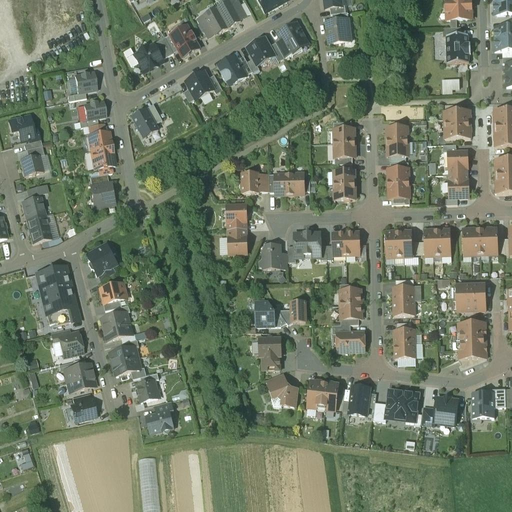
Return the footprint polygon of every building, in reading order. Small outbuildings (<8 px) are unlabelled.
[(240,8),(236,0),(230,4),(240,22),(246,19),(246,18),(240,8)] [(256,0),(265,15),(286,3),(284,0),(256,0)] [(323,0),(325,11),(330,11),(342,9),(341,2),(344,2),(343,0),(323,0)] [(445,0),(446,22),(450,22),(456,22),(471,22),(470,0),(445,0)] [(240,22),(230,4),(217,11),(228,30),(241,23),(240,22)] [(251,15),(245,5),(240,8),(246,18),(251,15)] [(511,5),(494,6),(494,18),(511,17),(511,5)] [(342,9),(330,11),(330,17),(332,17),(345,16),(345,8),(342,9)] [(217,11),(204,18),(214,36),(214,38),(228,30),(217,11)] [(345,16),(332,17),(333,23),(344,22),(344,23),(348,22),(347,15),(345,16)] [(214,36),(204,18),(198,21),(208,40),(214,36)] [(333,23),(326,24),(328,46),(343,44),(343,45),(351,44),(348,22),(344,23),(344,22),(333,23)] [(296,25),(277,36),(281,42),(275,45),(284,61),(291,57),(292,58),(302,52),(299,47),(306,43),(296,25)] [(183,30),(173,35),(174,35),(170,38),(179,53),(182,60),(200,51),(195,42),(191,36),(187,28),(183,30)] [(511,29),(494,30),(495,42),(511,40),(511,29)] [(460,30),(442,30),(443,39),(446,39),(446,38),(460,37),(460,30)] [(460,37),(446,38),(446,39),(447,66),(468,65),(468,56),(470,56),(470,46),(468,46),(468,37),(460,37)] [(179,53),(170,38),(165,41),(173,56),(179,53)] [(165,40),(153,47),(153,48),(154,47),(162,62),(173,56),(165,41),(165,40)] [(270,48),(265,40),(246,50),(252,61),(256,69),(257,68),(275,59),(275,58),(270,48)] [(511,40),(495,42),(495,53),(511,52),(511,40)] [(284,61),(275,45),(270,48),(275,58),(275,59),(278,64),(284,61)] [(153,48),(148,51),(148,49),(139,54),(140,55),(135,58),(144,75),(149,72),(150,73),(158,69),(158,67),(163,64),(162,62),(154,47),(153,48)] [(246,78),(235,58),(218,67),(222,75),(221,76),(226,84),(227,83),(229,88),(246,79),(246,78)] [(247,64),(244,59),(237,62),(246,78),(252,74),(247,64)] [(256,69),(252,61),(247,64),(252,74),(253,75),(259,72),(257,68),(256,69)] [(93,74),(74,79),(78,98),(97,93),(93,74)] [(208,81),(204,74),(186,84),(189,91),(195,101),(196,102),(213,92),(214,92),(208,81)] [(214,77),(208,81),(214,92),(213,92),(216,97),(222,93),(214,77)] [(445,80),(444,94),(455,94),(455,91),(463,91),(463,80),(445,80)] [(352,84),(336,85),(337,110),(353,109),(352,84)] [(189,91),(183,94),(189,105),(195,101),(189,91)] [(105,122),(101,103),(82,106),(86,125),(105,122)] [(153,107),(146,111),(155,127),(162,123),(153,107)] [(142,114),(132,120),(144,140),(158,132),(155,127),(146,111),(142,113),(142,114)] [(511,111),(507,111),(504,111),(494,112),(495,149),(511,148),(511,111)] [(461,112),(443,113),(444,141),(470,140),(470,112),(461,112)] [(42,149),(37,131),(32,133),(29,119),(8,124),(11,136),(18,134),(21,145),(33,142),(33,145),(34,144),(35,150),(41,149),(42,149)] [(103,127),(91,129),(92,135),(104,133),(103,127)] [(389,129),(386,130),(387,144),(408,143),(407,129),(405,129),(389,129)] [(351,130),(333,131),(333,145),(355,145),(354,130),(351,130)] [(109,135),(88,139),(91,154),(111,151),(109,135)] [(408,143),(387,144),(387,158),(408,158),(408,143)] [(33,145),(23,147),(25,153),(26,153),(35,150),(34,144),(33,145)] [(355,145),(333,145),(334,160),(352,159),(355,159),(355,145)] [(35,150),(26,153),(28,161),(39,158),(39,159),(43,157),(41,149),(35,150)] [(111,151),(91,154),(94,172),(99,171),(111,169),(114,168),(111,151)] [(456,154),(448,154),(448,171),(467,170),(467,153),(456,154)] [(28,161),(19,163),(24,179),(43,175),(39,159),(39,158),(28,161)] [(511,160),(505,161),(495,161),(496,196),(511,195),(511,160)] [(111,169),(99,171),(100,178),(107,177),(112,176),(111,169)] [(390,171),(387,171),(388,186),(409,185),(408,171),(390,171)] [(354,172),(333,173),(334,187),(355,187),(354,172)] [(258,176),(242,176),(241,178),(242,195),(259,195),(259,194),(258,177),(258,176)] [(289,176),(274,177),(275,195),(275,198),(290,197),(289,176)] [(303,176),(289,176),(290,197),(304,197),(304,194),(303,176)] [(100,178),(90,180),(91,189),(108,185),(107,177),(100,178)] [(269,177),(258,177),(259,194),(269,194),(269,177)] [(449,183),(449,200),(468,199),(468,182),(467,182),(449,183)] [(108,185),(90,189),(92,200),(94,200),(96,210),(116,207),(112,185),(108,185)] [(409,185),(388,186),(388,200),(391,200),(409,199),(409,185)] [(355,187),(334,187),(334,202),(345,201),(345,203),(350,203),(350,201),(355,201),(355,187)] [(44,188),(27,192),(29,199),(46,195),(44,188)] [(40,201),(22,206),(27,223),(44,218),(40,201)] [(246,207),(227,208),(227,225),(246,225),(246,224),(246,207)] [(44,218),(27,223),(29,232),(29,233),(30,236),(30,237),(33,247),(51,242),(44,218)] [(497,230),(462,231),(463,258),(498,257),(497,240),(497,230)] [(246,231),(228,232),(228,240),(246,239),(246,231)] [(450,231),(423,232),(424,242),(424,259),(451,258),(450,231)] [(411,232),(385,233),(386,260),(412,259),(412,243),(411,232)] [(359,233),(345,234),(346,257),(359,256),(359,233)] [(320,234),(310,235),(310,234),(309,234),(309,235),(304,235),(303,235),(303,236),(295,236),(295,235),(294,235),(294,248),(294,260),(295,260),(320,259),(320,247),(320,234)] [(345,234),(332,234),(332,247),(332,257),(346,257),(345,234)] [(228,240),(227,240),(228,257),(247,256),(246,239),(228,240)] [(106,247),(85,258),(88,264),(91,265),(94,269),(93,272),(96,278),(97,278),(112,270),(117,267),(106,247)] [(280,248),(266,248),(262,254),(262,262),(260,263),(260,268),(263,269),(263,271),(280,270),(280,256),(280,248)] [(294,248),(287,248),(288,264),(295,264),(295,260),(294,260),(294,248)] [(79,323),(65,270),(36,277),(40,291),(44,290),(48,302),(43,304),(49,330),(79,323)] [(112,270),(97,278),(101,284),(115,276),(112,270)] [(116,287),(113,286),(109,287),(109,289),(100,291),(104,306),(103,306),(103,307),(120,303),(123,302),(126,298),(123,286),(116,287)] [(484,286),(456,287),(457,315),(485,314),(484,286)] [(413,289),(392,289),(393,304),(414,303),(413,289)] [(357,291),(339,292),(340,306),(361,306),(360,291),(357,291)] [(120,303),(103,307),(105,314),(114,312),(122,310),(120,303)] [(305,303),(290,303),(291,312),(291,321),(293,324),(305,324),(305,303)] [(414,303),(393,304),(393,318),(414,318),(414,303)] [(272,312),(267,304),(256,304),(256,329),(274,329),(274,316),(272,312)] [(361,306),(340,306),(340,321),(358,320),(361,320),(361,306)] [(122,310),(114,312),(115,317),(127,315),(130,314),(128,308),(122,310)] [(279,312),(277,309),(272,312),(274,316),(274,329),(280,329),(286,325),(279,312)] [(291,312),(279,312),(286,325),(288,327),(293,324),(291,321),(291,312)] [(115,317),(101,321),(104,333),(129,326),(127,315),(115,317)] [(129,326),(104,333),(106,344),(132,337),(129,326)] [(485,326),(457,327),(458,362),(486,361),(485,326)] [(340,327),(332,327),(332,336),(336,335),(336,334),(350,334),(350,327),(340,327)] [(68,331),(51,336),(53,345),(59,343),(58,340),(70,337),(68,331)] [(397,332),(393,332),(394,347),(415,346),(415,332),(411,332),(397,332)] [(350,334),(336,334),(336,335),(337,354),(364,353),(363,334),(350,334)] [(70,337),(58,340),(59,343),(62,357),(71,355),(72,358),(83,356),(81,348),(79,348),(78,342),(79,342),(78,335),(70,337)] [(280,341),(259,341),(260,358),(262,358),(279,358),(280,358),(280,341)] [(137,342),(122,346),(124,352),(135,349),(135,350),(139,349),(137,342)] [(415,346),(394,347),(394,361),(415,360),(415,346)] [(124,352),(109,356),(112,367),(138,361),(135,350),(135,349),(124,352)] [(279,358),(262,358),(262,372),(280,371),(279,358)] [(138,361),(112,367),(115,378),(131,374),(141,372),(141,371),(138,361)] [(486,361),(458,362),(461,367),(459,368),(460,372),(486,362),(486,361)] [(73,364),(59,368),(61,374),(64,373),(75,370),(73,364)] [(75,370),(64,373),(66,384),(92,378),(89,366),(75,370)] [(141,372),(131,374),(133,382),(140,380),(146,379),(144,370),(141,371),(141,372)] [(146,379),(140,380),(142,386),(155,383),(159,382),(157,376),(146,379)] [(282,376),(266,382),(268,387),(267,387),(273,400),(271,401),(274,408),(282,409),(282,407),(295,409),(297,391),(290,391),(287,388),(282,376)] [(92,378),(66,384),(69,396),(95,389),(92,378)] [(142,386),(136,388),(141,405),(158,401),(156,393),(157,393),(155,383),(142,386)] [(338,386),(310,383),(307,409),(335,413),(337,395),(338,386)] [(369,395),(370,390),(352,388),(350,404),(348,416),(349,416),(366,418),(367,409),(369,395)] [(416,416),(418,396),(389,392),(387,406),(385,420),(386,420),(414,424),(415,424),(416,416)] [(505,392),(493,392),(493,395),(494,410),(506,410),(505,392)] [(344,396),(337,395),(335,413),(341,414),(343,403),(344,396)] [(376,396),(369,395),(367,409),(374,410),(375,405),(376,396)] [(493,395),(471,396),(472,418),(480,418),(480,425),(481,425),(481,422),(494,421),(494,410),(493,395)] [(89,397),(72,401),(74,408),(91,404),(89,397)] [(443,401),(437,400),(435,412),(434,424),(452,426),(455,424),(457,403),(450,402),(451,400),(444,399),(443,401)] [(348,416),(350,404),(343,403),(341,414),(341,419),(349,420),(349,416),(348,416)] [(74,408),(70,409),(75,425),(96,420),(92,404),(91,404),(74,408)] [(171,404),(154,409),(156,417),(169,414),(169,415),(173,414),(171,404)] [(387,406),(375,405),(374,410),(373,423),(385,424),(386,420),(385,420),(387,406)] [(435,412),(423,410),(422,417),(421,426),(433,428),(434,424),(435,412)] [(156,417),(146,420),(151,437),(162,434),(168,438),(171,432),(173,432),(169,415),(169,414),(156,417)] [(420,429),(421,426),(422,417),(416,416),(415,424),(414,424),(414,428),(420,429)] [(161,511),(158,459),(141,461),(144,511),(161,511)]
